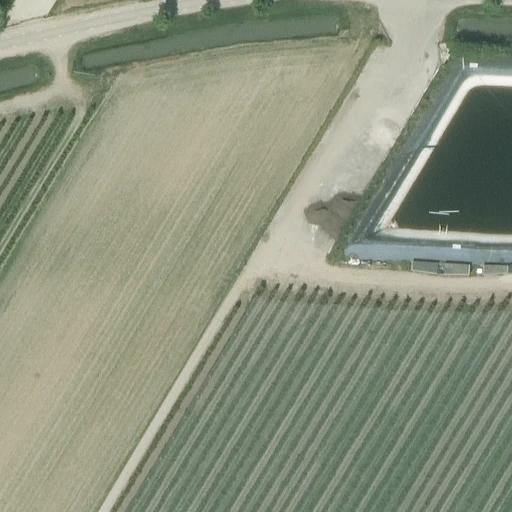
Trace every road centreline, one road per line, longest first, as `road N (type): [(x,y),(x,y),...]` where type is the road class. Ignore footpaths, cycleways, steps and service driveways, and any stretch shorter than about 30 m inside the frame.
road 1 (track): [(414,0),(381,66),(100,511)]
road 2 (track): [(511,280),(393,279),(260,257)]
road 3 (unclassified): [(214,0),(0,45)]
road 4 (track): [(0,249),(80,114),(64,83)]
